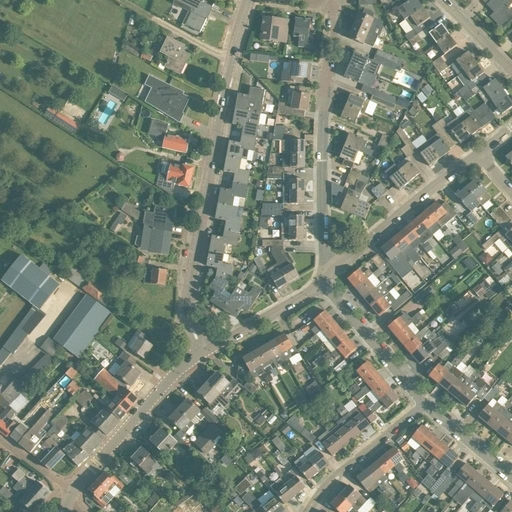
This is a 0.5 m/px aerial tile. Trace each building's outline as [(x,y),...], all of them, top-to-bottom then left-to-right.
[(203,3),(197,0),(172,0),(174,1),(172,4),(188,12),(182,25),(184,26),(185,25),(194,30),(195,31),(195,30),(200,32),(199,33),(200,33),(214,4),(212,7),(203,3)] [(393,4),(390,0),(379,0),(384,11),(393,4)] [(416,0),(411,0),(403,6),(397,10),(405,21),(422,8),(416,0)] [(511,0),(483,0),(483,1),(494,13),(490,17),(490,18),(491,17),(502,29),(502,30),(511,20),(511,14),(507,9),(511,3),(511,0)] [(408,42),(425,29),(422,24),(430,19),(422,8),(405,21),(412,31),(404,36),(408,42)] [(364,9),(362,15),(359,14),(354,26),(374,35),(380,21),(373,18),(374,15),(373,13),(364,9)] [(263,19),(261,39),(261,40),(287,43),(289,22),(288,22),(288,23),(289,23),(288,28),(283,27),(283,21),(263,19)] [(310,21),(304,21),(296,19),(293,37),(299,38),(298,47),(313,49),(315,32),(314,32),(314,35),(309,35),(310,21)] [(441,25),(429,34),(437,44),(449,36),(441,25)] [(349,38),(369,47),(374,35),(354,26),(349,38)] [(429,34),(425,29),(408,42),(412,47),(429,34)] [(437,44),(444,55),(457,46),(449,36),(437,44)] [(180,74),(189,56),(181,52),(184,47),(168,39),(161,53),(171,57),(166,67),(170,69),(169,69),(180,74),(181,74),(180,74)] [(140,54),(123,44),(122,48),(129,52),(138,57),(140,54)] [(384,60),(396,65),(399,59),(377,50),(375,56),(384,60)] [(152,56),(143,52),(141,57),(150,61),(152,56)] [(468,53),(450,66),(458,76),(476,63),(468,53)] [(372,61),(368,60),(354,54),(349,66),(371,75),(376,63),(399,73),(402,68),(396,65),(384,60),(375,56),(372,61)] [(269,64),(269,61),(270,57),(250,55),(250,61),(269,64)] [(444,63),(440,58),(432,64),(436,69),(444,63)] [(439,74),(448,68),(444,63),(436,69),(439,74)] [(458,76),(457,77),(465,87),(458,92),(462,98),(479,84),(476,79),(484,74),(476,63),(458,76)] [(283,73),(282,82),(302,85),(303,79),(309,79),(310,66),(290,64),(289,74),(283,73)] [(344,78),(366,87),(371,75),(349,66),(344,78)] [(485,104),(491,100),(503,91),(495,80),(483,89),(479,84),(462,98),(465,102),(477,94),(485,104)] [(150,99),(160,104),(157,110),(170,116),(173,110),(181,114),(189,99),(190,98),(168,87),(168,88),(158,83),(150,99)] [(426,97),(434,92),(428,85),(421,91),(426,97)] [(126,98),(128,94),(115,87),(113,91),(126,98)] [(247,112),(260,115),(262,104),(265,91),(251,88),(249,97),(238,95),(236,110),(247,112)] [(304,90),(290,88),(287,105),(278,104),(277,115),(296,117),(304,118),(305,112),(307,112),(310,96),(303,95),(304,90)] [(398,100),(374,90),(372,96),(396,106),(398,100)] [(511,103),(503,91),(491,100),(502,115),(502,114),(506,111),(507,111),(511,107),(511,103)] [(417,97),(422,104),(427,100),(422,93),(417,97)] [(364,113),(369,102),(369,101),(351,94),(346,106),(360,111),(364,113)] [(369,102),(377,105),(383,107),(393,112),(396,106),(372,96),(369,101),(369,102)] [(411,102),(399,97),(398,100),(396,106),(407,111),(410,105),(411,102)] [(415,108),(420,102),(417,100),(413,102),(412,106),(415,108)] [(490,122),(495,119),(484,104),(479,108),(490,122)] [(341,118),(355,124),(360,111),(346,106),(341,118)] [(75,135),(80,126),(50,107),(44,115),(75,135)] [(414,118),(419,113),(413,107),(408,112),(414,118)] [(460,122),(470,137),(490,122),(479,108),(474,112),(470,108),(457,118),(460,122)] [(256,138),(258,124),(260,115),(247,112),(236,110),(233,125),(244,127),(242,136),(256,138)] [(446,125),(442,119),(437,123),(454,147),(459,143),(460,144),(470,137),(460,122),(457,118),(456,118),(446,125)] [(165,131),(167,124),(152,121),(148,135),(155,137),(159,142),(163,143),(162,148),(186,154),(190,141),(166,135),(167,131),(165,131)] [(427,142),(431,147),(440,159),(450,152),(449,150),(454,147),(437,123),(431,127),(437,135),(427,142)] [(305,141),(291,141),(285,141),(285,127),(274,127),(273,135),(273,141),(282,141),(282,155),(305,155),(305,141)] [(412,155),(417,151),(410,142),(399,128),(395,134),(405,146),(412,155)] [(350,134),(344,146),(359,152),(371,157),(373,152),(364,148),(366,144),(366,142),(363,141),(364,140),(350,134)] [(380,141),(390,145),(392,139),(382,135),(380,141)] [(253,152),(256,138),(242,136),(241,144),(230,142),(227,158),(241,160),(246,161),(248,151),(253,152)] [(380,141),(377,146),(387,151),(390,145),(380,141)] [(431,147),(427,142),(416,150),(420,155),(429,167),(440,159),(431,147)] [(354,164),(359,152),(344,146),(339,158),(344,160),(342,165),(351,169),(354,164)] [(406,158),(406,159),(412,155),(405,146),(400,150),(406,158)] [(305,168),(305,155),(282,155),(282,168),(269,168),(268,174),(273,174),(284,174),(284,168),(305,168)] [(234,183),(247,185),(250,171),(239,170),(241,160),(227,158),(224,172),(235,174),(234,183)] [(409,163),(406,159),(406,158),(396,167),(409,183),(419,174),(410,162),(409,163)] [(158,177),(156,186),(171,196),(174,184),(177,185),(177,186),(189,189),(194,169),(182,166),(182,167),(170,164),(167,179),(158,177)] [(394,165),(384,173),(399,191),(409,183),(396,167),(394,165)] [(367,185),(369,179),(351,171),(348,177),(358,181),(367,185)] [(305,180),(291,180),(291,174),(284,174),(273,174),(268,174),(268,180),(283,180),(282,193),(304,193),(305,180)] [(346,183),(355,187),(358,181),(348,177),(346,183)] [(482,207),(492,199),(476,180),(466,189),(476,200),(480,205),(482,207)] [(232,192),(221,190),(218,204),(232,207),(234,197),(245,199),(247,185),(234,183),(232,192)] [(388,192),(381,183),(376,187),(382,196),(388,192)] [(371,191),(378,200),(382,196),(376,187),(371,191)] [(457,197),(470,213),(471,213),(480,205),(476,200),(466,189),(457,197)] [(361,194),(349,190),(341,210),(353,215),(358,201),(361,194)] [(282,200),(282,204),(283,205),(290,205),(304,205),(304,193),(282,193),(282,200)] [(365,220),(371,206),(358,201),(353,215),(365,220)] [(445,225),(456,216),(445,203),(440,207),(437,202),(427,210),(442,228),(439,230),(442,234),(448,230),(445,225)] [(121,211),(137,221),(140,213),(125,204),(121,211)] [(241,219),(236,218),(238,208),(232,207),(218,204),(216,219),(227,221),(225,230),(239,233),(241,219)] [(511,221),(499,207),(490,215),(502,229),(511,221)] [(168,232),(170,219),(174,220),(175,211),(156,208),(155,214),(145,213),(143,225),(144,225),(144,226),(150,229),(168,232)] [(272,217),(283,217),(283,210),(263,210),(262,210),(261,219),(272,219),(272,217)] [(418,218),(428,230),(433,236),(439,230),(442,228),(427,210),(418,218)] [(121,226),(127,217),(120,213),(115,221),(109,230),(113,233),(118,224),(121,226)] [(470,213),(471,213),(470,213),(466,217),(470,222),(473,225),(478,221),(470,213)] [(304,217),(290,217),(290,229),(304,229),(304,217)] [(409,226),(418,237),(428,230),(418,218),(409,226)] [(166,245),(168,232),(150,229),(144,226),(142,238),(137,237),(134,245),(140,248),(140,250),(149,251),(149,252),(168,255),(170,246),(166,245)] [(424,243),(418,237),(409,226),(399,234),(413,250),(420,245),(421,246),(424,243)] [(281,229),(281,241),(283,241),(304,242),(304,229),(290,229),(281,229)] [(507,250),(508,249),(511,245),(511,229),(506,234),(502,229),(482,247),(486,251),(494,244),(502,254),(507,250)] [(210,252),(221,254),(223,244),(236,246),(239,233),(225,230),(223,239),(212,237),(210,252)] [(446,238),(448,236),(451,233),(448,230),(442,234),(446,238)] [(415,252),(413,250),(399,234),(390,242),(404,257),(405,259),(402,262),(405,266),(411,261),(414,265),(415,264),(421,259),(415,252)] [(462,240),(464,242),(459,246),(457,243),(456,244),(457,246),(463,253),(468,248),(465,244),(471,239),(468,235),(462,240)] [(426,241),(424,243),(421,246),(424,250),(430,245),(426,241)] [(381,250),(394,265),(404,257),(390,242),(381,250)] [(424,250),(427,254),(430,251),(433,249),(430,245),(424,250)] [(511,262),(503,270),(505,273),(507,275),(511,270),(511,245),(508,249),(511,254),(511,255),(510,257),(511,259),(511,262)] [(448,253),(454,260),(463,253),(457,246),(448,253)] [(292,265),(290,266),(283,253),(283,247),(271,247),(271,253),(277,264),(281,271),(289,283),(299,277),(292,265)] [(148,266),(149,259),(137,255),(137,253),(132,251),(128,264),(140,268),(142,264),(148,266)] [(430,251),(427,254),(433,260),(436,258),(430,251)] [(210,252),(207,267),(218,269),(216,277),(230,280),(233,266),(222,264),(224,254),(221,254),(210,252)] [(40,311),(49,298),(60,285),(49,276),(39,269),(22,255),(1,280),(34,306),(40,311)] [(385,264),(377,255),(370,261),(378,270),(382,266),(385,264)] [(262,275),(267,272),(267,271),(266,271),(258,257),(253,260),(262,275)] [(112,310),(119,301),(73,267),(72,267),(65,262),(59,269),(67,275),(65,277),(111,312),(112,310)] [(501,267),(497,263),(491,268),(498,276),(503,272),(500,268),(501,267)] [(39,269),(49,276),(53,271),(43,264),(39,269)] [(277,264),(267,271),(267,272),(278,290),(289,283),(281,271),(277,264)] [(411,267),(417,273),(420,278),(424,275),(415,264),(414,265),(411,267)] [(254,274),(258,269),(252,265),(249,270),(254,274)] [(382,266),(378,270),(373,275),(372,275),(376,279),(382,274),(381,273),(385,270),(382,266)] [(146,269),(144,284),(165,287),(167,271),(146,269)] [(362,274),(359,270),(347,280),(355,289),(367,280),(372,275),(373,275),(368,269),(362,274)] [(398,280),(393,274),(389,277),(395,283),(398,280)] [(221,295),(230,280),(216,277),(216,278),(210,289),(216,293),(210,302),(223,310),(229,300),(221,295)] [(375,289),(367,280),(355,289),(363,299),(375,289)] [(490,286),(486,281),(485,280),(472,290),(479,298),(491,287),(490,286)] [(375,289),(363,299),(371,308),(388,293),(389,293),(381,284),(375,289)] [(420,306),(435,294),(429,286),(414,299),(420,306)] [(231,297),(229,300),(223,310),(236,318),(242,308),(248,312),(261,292),(253,287),(249,294),(246,292),(239,302),(231,297)] [(497,294),(492,289),(485,295),(490,300),(497,294)] [(399,299),(396,302),(388,293),(371,308),(379,317),(390,308),(393,311),(399,306),(402,303),(411,296),(407,292),(399,299)] [(464,298),(467,302),(472,297),(469,294),(464,298)] [(84,351),(112,314),(88,296),(54,341),(61,346),(69,337),(84,351)] [(325,312),(314,321),(317,325),(311,331),(315,336),(321,331),(333,321),(325,312)] [(415,316),(419,322),(423,319),(419,313),(415,316)] [(413,322),(416,325),(419,322),(415,316),(411,320),(409,318),(403,323),(399,318),(388,328),(396,337),(407,327),(413,322)] [(341,330),(333,321),(321,331),(329,340),(341,330)] [(300,329),(303,334),(309,330),(306,325),(300,329)] [(434,331),(436,334),(443,328),(440,325),(434,331)] [(396,337),(404,346),(415,337),(407,327),(396,337)] [(349,340),(341,330),(329,340),(337,349),(349,340)] [(152,347),(142,340),(145,336),(138,331),(135,336),(140,339),(131,351),(144,359),(152,347)] [(436,334),(434,331),(430,335),(435,340),(431,344),(429,341),(423,346),(411,355),(419,365),(431,355),(430,354),(432,353),(436,358),(449,345),(446,341),(442,344),(437,338),(439,337),(436,334)] [(404,346),(411,355),(423,346),(429,341),(431,344),(435,340),(430,335),(426,338),(421,332),(415,337),(404,346)] [(274,341),(282,354),(286,361),(283,363),(285,367),(291,363),(289,359),(299,353),(295,347),(298,345),(291,333),(286,337),(285,335),(274,341)] [(315,336),(310,341),(313,344),(318,340),(315,336)] [(79,359),(84,351),(69,337),(61,346),(79,359)] [(52,358),(60,347),(49,338),(41,349),(52,358)] [(124,352),(129,347),(118,339),(114,344),(124,352)] [(341,354),(345,359),(357,349),(349,340),(337,349),(331,354),(328,352),(325,355),(329,360),(333,357),(335,360),(341,354)] [(271,360),(282,354),(274,341),(263,347),(271,360)] [(438,357),(442,361),(452,351),(451,350),(454,347),(451,343),(445,349),(438,357)] [(263,347),(253,353),(261,366),(271,360),(263,347)] [(116,375),(127,384),(131,387),(141,375),(132,367),(136,362),(124,352),(118,360),(124,365),(122,368),(116,375)] [(454,360),(459,365),(468,354),(466,352),(460,359),(457,357),(454,360)] [(242,359),(250,372),(255,369),(259,376),(262,375),(265,373),(264,372),(261,366),(253,353),(242,359)] [(325,363),(329,360),(325,355),(321,358),(319,357),(311,364),(315,368),(323,361),(325,363)] [(443,368),(439,365),(429,376),(438,384),(454,367),(456,369),(459,365),(454,360),(451,364),(448,362),(443,368)] [(337,374),(347,365),(344,361),(334,369),(337,374)] [(368,362),(356,372),(364,382),(376,372),(368,362)] [(37,364),(28,372),(35,379),(43,371),(37,364)] [(457,380),(448,392),(457,400),(472,382),(475,384),(478,380),(472,376),(475,372),(469,366),(462,374),(457,380)] [(72,367),(65,374),(72,380),(78,372),(72,367)] [(462,374),(456,369),(454,367),(438,384),(448,392),(457,380),(462,374)] [(485,367),(478,374),(475,372),(472,376),(478,380),(487,369),(485,367)] [(139,400),(124,388),(123,390),(113,379),(104,371),(96,380),(120,401),(116,405),(126,414),(139,400)] [(265,373),(262,375),(264,379),(270,376),(267,371),(264,372),(265,373)] [(358,402),(372,391),(383,381),(376,372),(364,382),(367,385),(360,390),(361,391),(354,397),(358,402)] [(208,384),(219,394),(228,384),(218,373),(208,384)] [(20,394),(25,389),(17,380),(9,374),(5,375),(0,379),(0,405),(5,410),(20,394)] [(116,375),(113,379),(123,390),(124,388),(127,384),(116,375)] [(273,387),(270,382),(272,380),(270,376),(264,379),(267,383),(270,388),(273,387)] [(306,389),(310,397),(319,389),(315,381),(306,389)] [(391,390),(383,381),(372,391),(380,400),(391,390)] [(75,397),(82,389),(74,382),(67,390),(75,397)] [(476,396),(472,392),(477,386),(475,384),(472,382),(457,400),(467,408),(476,396)] [(208,384),(203,389),(198,394),(209,404),(208,406),(213,411),(219,404),(224,398),(220,394),(219,394),(208,384)] [(352,387),(356,393),(360,389),(356,384),(352,387)] [(483,399),(489,404),(493,399),(499,391),(494,386),(483,399)] [(352,387),(348,391),(352,396),(356,393),(352,387)] [(74,399),(83,407),(93,397),(84,390),(74,399)] [(384,405),(388,409),(395,403),(399,400),(391,390),(380,400),(374,405),(365,413),(364,414),(371,423),(376,419),(372,414),(384,405)] [(0,433),(7,438),(13,431),(17,426),(10,421),(5,426),(4,425),(15,413),(17,414),(29,403),(20,394),(5,410),(0,415),(0,433)] [(116,405),(105,395),(101,400),(95,395),(93,397),(99,402),(105,408),(120,421),(126,414),(116,405)] [(200,422),(201,421),(196,417),(200,412),(188,400),(179,410),(191,421),(194,425),(195,426),(200,422)] [(365,413),(374,405),(370,401),(361,408),(365,413)] [(487,425),(502,407),(498,404),(493,409),(487,406),(478,417),(487,425)] [(337,410),(340,414),(345,410),(342,406),(337,410)] [(497,433),(506,421),(511,415),(510,415),(504,410),(505,409),(502,407),(487,425),(497,433)] [(99,414),(114,428),(120,421),(105,408),(99,414)] [(205,408),(201,413),(212,423),(213,422),(216,424),(219,422),(205,408)] [(370,426),(361,414),(360,414),(355,408),(348,413),(346,416),(360,434),(370,426)] [(169,420),(180,430),(185,434),(194,425),(191,421),(179,410),(170,419),(169,420)] [(351,442),(360,434),(346,416),(348,413),(345,410),(340,414),(343,418),(336,423),(338,426),(351,442)] [(19,444),(23,448),(30,454),(41,441),(35,436),(49,420),(48,419),(51,415),(50,414),(47,411),(29,433),(19,444)] [(69,421),(61,413),(52,422),(55,425),(48,433),(49,435),(52,437),(54,434),(56,435),(60,431),(69,421)] [(260,413),(254,419),(260,426),(266,419),(260,413)] [(93,424),(106,436),(114,428),(99,414),(91,423),(93,424)] [(511,415),(511,416),(511,415),(506,421),(497,433),(506,440),(511,433),(511,415)] [(203,433),(213,442),(222,432),(212,423),(203,433)] [(19,444),(29,433),(20,425),(10,437),(19,444)] [(285,436),(291,430),(286,425),(280,431),(285,436)] [(341,449),(351,442),(338,426),(328,433),(341,449)] [(412,438),(421,445),(421,446),(431,434),(422,426),(412,438)] [(102,441),(89,429),(88,428),(81,435),(96,448),(102,441)] [(300,435),(311,443),(315,438),(304,429),(300,435)] [(164,456),(177,443),(169,436),(168,436),(162,430),(160,430),(149,442),(164,456)] [(327,431),(317,439),(322,445),(323,445),(332,457),(341,449),(328,433),(327,431)] [(52,437),(49,435),(48,433),(46,435),(55,444),(60,439),(56,435),(54,434),(52,437)] [(206,455),(216,445),(213,442),(203,433),(193,443),(206,455)] [(420,447),(412,457),(415,460),(420,455),(425,460),(430,453),(430,454),(440,442),(431,434),(421,446),(420,447)] [(30,454),(36,458),(42,451),(41,450),(43,448),(50,456),(42,464),(50,471),(64,455),(54,445),(55,444),(46,435),(41,441),(30,454)] [(88,456),(89,455),(75,442),(67,435),(63,439),(70,446),(63,452),(78,467),(85,460),(86,460),(88,457),(88,456)] [(75,442),(89,455),(96,448),(81,435),(75,442)] [(287,449),(277,437),(271,442),(281,454),(287,449)] [(430,454),(434,457),(429,463),(431,466),(432,465),(434,467),(449,450),(440,442),(430,454)] [(409,447),(406,443),(400,447),(403,451),(409,447)] [(329,464),(320,453),(313,447),(304,454),(309,461),(318,473),(329,464)] [(257,448),(250,454),(255,460),(263,454),(257,448)] [(399,464),(404,460),(394,448),(384,456),(394,468),(399,474),(396,476),(399,480),(405,475),(401,471),(403,470),(399,464)] [(143,449),(138,454),(132,460),(148,476),(154,471),(152,469),(157,463),(143,449)] [(288,463),(280,453),(278,450),(273,454),(276,458),(283,467),(288,463)] [(439,471),(444,465),(449,469),(459,458),(449,450),(434,467),(432,465),(431,466),(429,469),(434,473),(437,470),(439,471)] [(375,463),(385,475),(394,468),(384,456),(375,463)] [(298,460),(294,463),(308,481),(318,473),(309,461),(303,466),(298,460)] [(385,475),(375,463),(366,471),(375,482),(380,489),(377,491),(380,495),(383,493),(386,490),(386,491),(388,489),(383,483),(388,479),(385,475)] [(454,497),(457,493),(461,489),(466,483),(475,472),(466,464),(456,475),(461,479),(452,489),(448,495),(452,499),(454,497)] [(283,477),(276,467),(273,469),(280,479),(283,477)] [(428,475),(431,477),(434,473),(429,469),(425,473),(428,475)] [(42,504),(44,501),(50,494),(38,483),(34,487),(25,479),(27,477),(18,470),(12,477),(42,504)] [(262,482),(266,479),(260,471),(256,474),(262,482)] [(305,488),(291,471),(286,474),(291,480),(285,485),(295,497),(305,488)] [(375,482),(366,471),(356,479),(366,490),(375,482)] [(471,496),(475,491),(485,480),(475,472),(466,483),(461,489),(457,493),(454,497),(452,499),(457,503),(466,492),(471,496)] [(113,477),(112,478),(106,473),(97,482),(109,493),(116,486),(120,490),(124,487),(113,477)] [(405,475),(399,480),(402,484),(405,481),(408,479),(405,475)] [(441,475),(436,482),(429,490),(434,494),(447,480),(441,475)] [(17,493),(14,496),(13,497),(14,497),(20,502),(30,511),(34,511),(42,504),(12,477),(12,478),(14,479),(10,484),(14,487),(13,488),(17,493)] [(274,484),(270,488),(284,505),(295,497),(285,485),(280,479),(274,484)] [(485,480),(475,491),(471,496),(480,504),(494,488),(485,480)] [(104,509),(107,505),(102,500),(109,493),(97,482),(88,491),(94,497),(93,498),(104,509)] [(239,485),(234,489),(240,496),(245,491),(239,485)] [(351,506),(357,511),(366,502),(349,486),(340,496),(351,506)] [(13,497),(14,496),(3,487),(0,490),(0,494),(9,502),(14,497),(13,497)] [(178,507),(182,504),(191,497),(196,491),(192,488),(187,494),(188,495),(175,503),(178,507)] [(485,507),(490,510),(490,511),(503,495),(494,488),(480,504),(479,505),(476,503),(473,507),(479,511),(481,508),(483,509),(485,507)] [(232,502),(238,495),(233,491),(227,497),(232,502)] [(261,505),(257,500),(248,492),(241,499),(254,511),(259,507),(261,505)] [(160,498),(155,494),(151,498),(156,502),(160,498)] [(427,495),(423,500),(424,500),(421,503),(424,506),(431,498),(427,495)] [(244,502),(238,496),(233,501),(239,507),(244,502)] [(331,505),(337,511),(357,511),(351,506),(340,496),(331,505)] [(283,511),(285,511),(274,497),(268,501),(269,502),(260,509),(263,511),(283,511)] [(511,511),(511,502),(511,501),(501,511),(511,511)]
